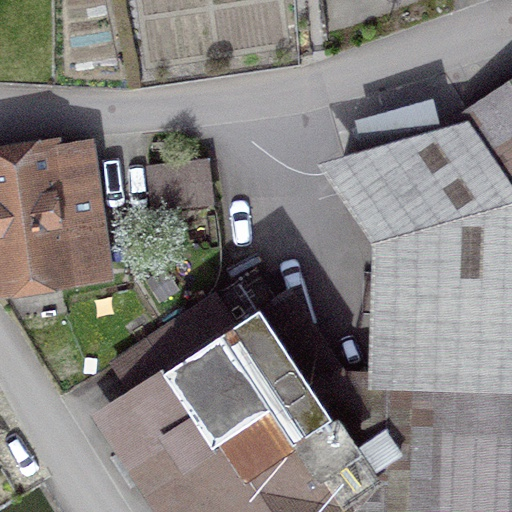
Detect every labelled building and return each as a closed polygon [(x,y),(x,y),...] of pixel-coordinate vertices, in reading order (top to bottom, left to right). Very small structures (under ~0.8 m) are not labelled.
[(511,88),(465,120),(470,128),(511,191),(511,88)] [(400,124),(441,118),(438,94),(397,100),(400,124)] [(511,381),(511,372),(511,191),(470,128),(341,165),(390,237),(385,376),(441,378),(511,381)] [(0,154),(0,281),(100,265),(82,142),(0,154)] [(148,168),(153,208),(211,201),(206,161),(148,168)] [(345,511),(339,502),(373,479),(368,473),(399,453),(383,429),(353,449),(259,306),(164,369),(168,377),(129,402),(201,511),(345,511)] [(436,511),(507,511),(509,459),(511,381),(441,378),(436,511)]
